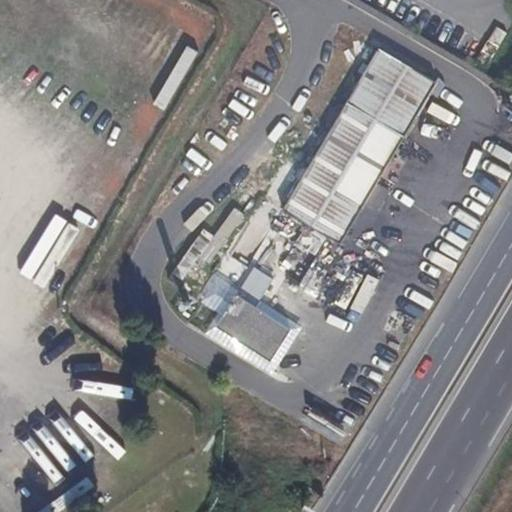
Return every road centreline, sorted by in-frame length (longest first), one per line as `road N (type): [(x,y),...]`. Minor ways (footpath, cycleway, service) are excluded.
road 1 (primary): [(511,242),(353,511)]
road 2 (primary): [(408,511),(511,338)]
